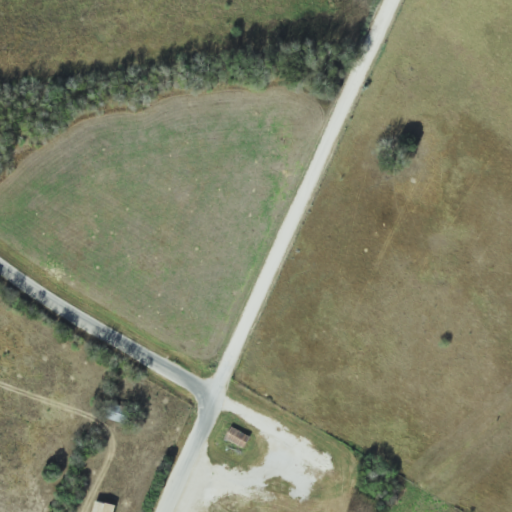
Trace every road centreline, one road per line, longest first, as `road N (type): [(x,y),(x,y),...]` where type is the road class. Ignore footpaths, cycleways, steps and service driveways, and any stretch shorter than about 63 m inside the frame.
road 1 (residential): [(168,511),(394,0)]
road 2 (residential): [(218,392),(0,260)]
